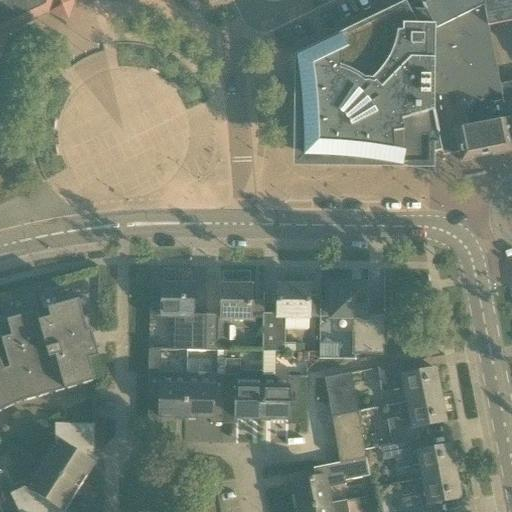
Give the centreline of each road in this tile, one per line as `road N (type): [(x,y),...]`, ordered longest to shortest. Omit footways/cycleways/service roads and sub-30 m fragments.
road 1 (residential): [(262,511),(254,470),(227,450),(117,445),(122,374)]
road 2 (residential): [(243,223),(124,226),(0,249)]
road 3 (residential): [(456,234),(243,223)]
road 4 (unclassified): [(264,23),(235,71),(243,223)]
road 5 (residential): [(511,464),(471,260)]
